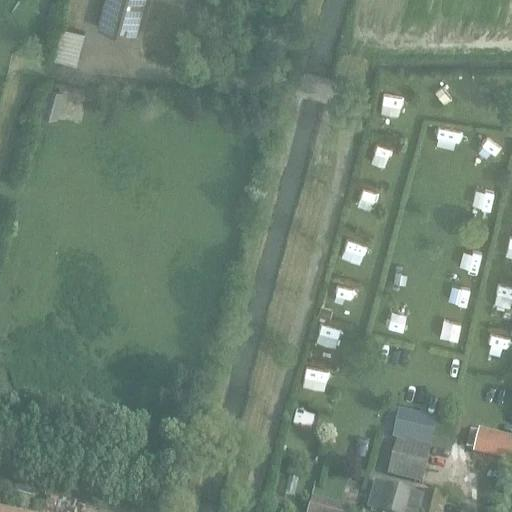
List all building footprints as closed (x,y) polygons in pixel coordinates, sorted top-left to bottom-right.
[(134,0),(104,0),(97,27),(125,35),(134,0)] [(84,34),(61,28),(51,58),(76,65),(84,34)] [(57,120),(65,92),(47,89),(40,116),(57,120)] [(382,110),(401,114),(405,95),(385,92),(382,110)] [(430,129),(428,138),(457,143),(458,134),(430,129)] [(368,154),(364,166),(382,171),(385,158),(368,154)] [(399,411),(392,440),(396,441),(387,477),(420,485),(438,420),(399,411)] [(511,436),(478,429),(473,452),(511,461),(511,436)] [(423,497),(373,483),(366,510),(372,511),(439,511),(443,498),(424,493),(423,497)] [(307,511),(346,511),(348,508),(311,498),(307,511)]
